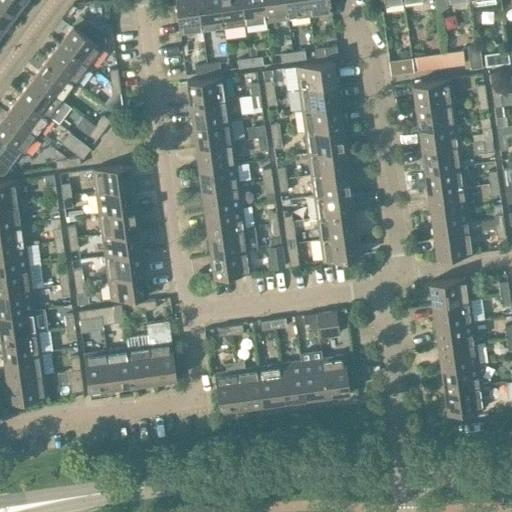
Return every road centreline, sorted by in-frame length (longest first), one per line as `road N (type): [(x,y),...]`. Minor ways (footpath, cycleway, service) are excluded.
road 1 (residential): [(184,314),(142,0)]
road 2 (tertiary): [(108,493),(403,476)]
road 3 (residential): [(184,314),(197,398),(0,427)]
road 4 (residential): [(400,275),(370,57),(346,0)]
road 5 (residential): [(380,288),(184,314)]
road 6 (residential): [(403,476),(380,288)]
